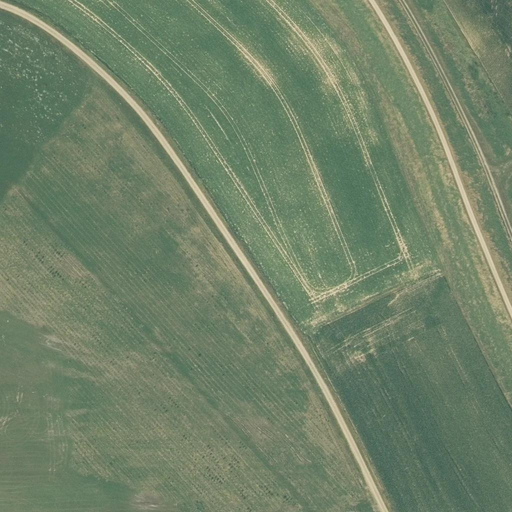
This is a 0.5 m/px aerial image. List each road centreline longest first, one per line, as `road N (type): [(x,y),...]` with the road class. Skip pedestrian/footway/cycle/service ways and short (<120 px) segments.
road 1 (track): [(0,7),(72,48),(176,158),(301,350),(382,511)]
road 2 (track): [(405,0),(492,160),(511,222)]
